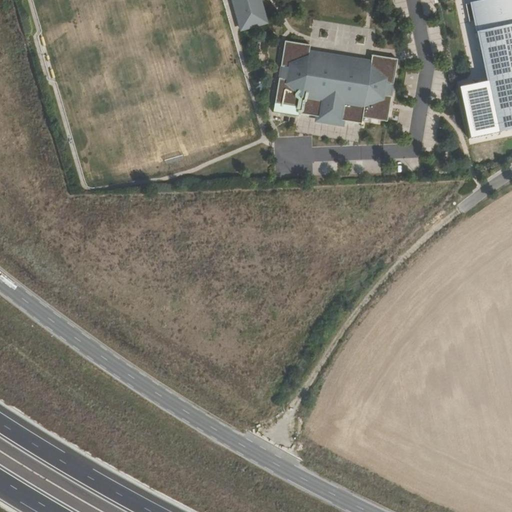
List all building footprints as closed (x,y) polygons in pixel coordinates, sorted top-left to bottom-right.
[(235,0),(237,6),(233,6),(231,7),(238,32),(262,24),(254,0),(235,0)] [(511,0),(475,9),(499,124),(511,120),(511,0)] [(398,60),(373,56),(371,70),(312,61),(314,46),(288,43),(284,67),(287,68),(285,80),(282,79),(278,104),(303,108),(302,114),(318,116),(327,117),(327,115),(339,116),(339,119),(347,120),(363,124),(365,117),(389,121),(393,96),(390,96),(391,84),(394,85),(398,60)] [(371,70),(373,56),(314,46),(312,61),(371,70)] [(347,126),(347,120),(339,119),(339,116),(327,115),(327,117),(318,116),(318,122),(347,126)]
